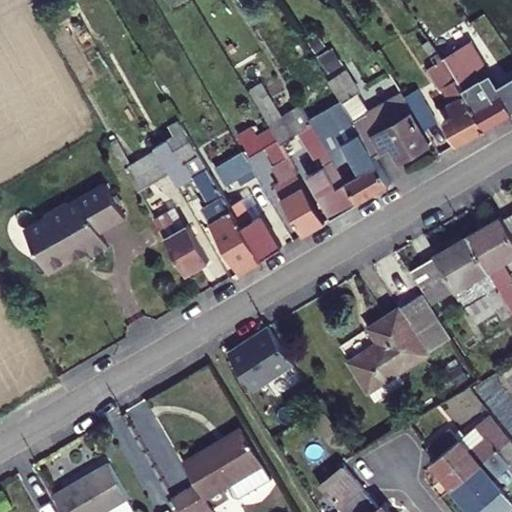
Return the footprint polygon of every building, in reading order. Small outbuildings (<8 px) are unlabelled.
[(475,61),(510,118),(511,117),(511,63),(493,36),(468,53),(475,61)] [(366,58),(349,69),(364,90),(376,82),(380,79),(366,58)] [(478,103),(469,110),(483,135),(510,118),(475,61),(470,64),(474,71),(469,74),(476,87),(471,91),(478,103)] [(376,82),(364,90),(370,100),(377,111),(390,104),(376,82)] [(390,104),(377,111),(385,123),(398,144),(411,136),(421,152),(450,133),(420,84),(390,104)] [(370,100),(337,120),(343,131),(377,111),(370,100)] [(291,117),(266,133),(273,146),(299,130),(291,117)] [(386,160),(368,171),(383,195),(417,174),(398,144),(385,123),(370,132),(386,160)] [(212,133),(182,151),(190,166),(220,147),(212,133)] [(179,147),(146,167),(161,190),(194,172),(190,166),(182,151),(179,147)] [(225,187),(254,174),(243,152),(215,165),(225,187)] [(319,161),(300,173),(331,225),(350,214),(319,161)] [(364,164),(346,176),(363,206),(383,195),(368,171),(364,164)] [(49,214),(26,226),(40,250),(34,253),(43,268),(48,264),(51,269),(76,255),(73,249),(87,241),(94,255),(112,245),(103,228),(127,214),(109,180),(72,202),(69,196),(46,209),(49,214)] [(245,187),(226,198),(266,264),(286,252),(262,215),(245,187)] [(290,199),(262,215),(286,252),(313,236),(290,199)] [(511,203),(484,220),(511,268),(511,203)] [(188,209),(176,217),(208,270),(229,257),(208,222),(199,227),(188,209)] [(511,268),(484,220),(427,254),(448,289),(489,265),(499,281),(483,291),(498,315),(511,307),(511,268)] [(396,328),(367,346),(390,384),(421,365),(414,354),(443,336),(417,294),(387,312),(396,328)] [(294,364),(269,324),(228,350),(253,389),(294,364)] [(456,415),(431,434),(445,450),(442,454),(462,478),(489,455),(505,443),(511,437),(511,425),(509,421),(496,432),(490,424),(474,437),(456,415)] [(174,497),(183,511),(210,511),(203,498),(263,463),(244,429),(183,464),(195,485),(174,497)] [(500,511),(511,502),(511,483),(489,455),(462,478),(483,504),(487,502),(494,511),(500,511)] [(333,476),(360,511),(406,511),(392,494),(387,498),(357,458),(333,476)] [(7,461),(0,464),(0,487),(17,478),(7,461)] [(115,464),(61,494),(71,511),(104,511),(132,496),(115,464)]
